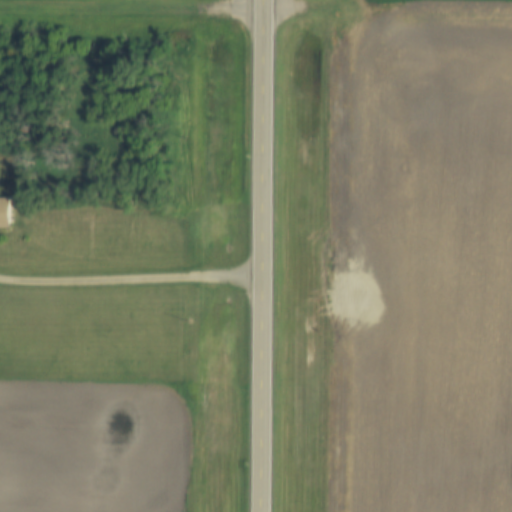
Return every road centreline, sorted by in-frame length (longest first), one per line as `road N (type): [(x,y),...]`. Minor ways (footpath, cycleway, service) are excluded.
road 1 (primary): [(264,511),(267,0)]
road 2 (track): [(267,11),(0,10)]
